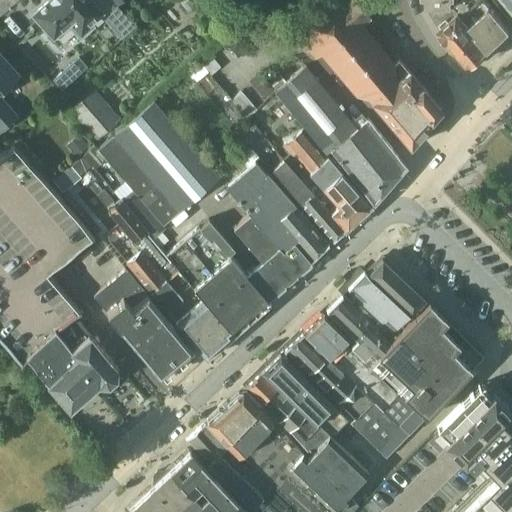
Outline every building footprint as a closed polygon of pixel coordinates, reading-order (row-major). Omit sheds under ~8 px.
[(115,5),(110,0),(48,0),(33,13),(44,27),(43,28),(50,36),(51,35),(53,37),(68,23),(81,37),(93,26),(90,22),(101,12),(123,36),(134,26),(115,5)] [(331,0),(304,24),(308,29),(298,38),(314,57),(320,52),(355,93),(366,94),(410,145),(433,120),(430,116),(439,106),(397,57),(393,60),(361,23),(370,15),(356,0),(341,0),(337,4),(333,0),(331,0)] [(486,0),(479,0),(461,16),(469,25),(470,25),(489,48),(511,29),(486,0)] [(469,25),(461,16),(455,8),(427,7),(440,30),(454,47),(454,48),(466,62),(472,62),(489,48),(470,25),(469,25)] [(0,127),(16,114),(0,96),(0,88),(18,72),(0,52),(0,127)] [(303,124),(302,125),(342,171),(346,168),(373,200),(405,164),(366,117),(356,126),(304,64),(274,89),(303,124)] [(61,89),(74,78),(66,70),(63,70),(52,79),(61,89)] [(265,92),(272,83),(258,73),(251,82),(265,92)] [(67,110),(94,140),(120,116),(94,87),(67,110)] [(158,218),(162,224),(163,224),(218,176),(151,100),(97,148),(158,218)] [(291,150),(282,158),(344,227),(370,205),(342,171),(302,125),(283,141),(291,150)] [(102,350),(74,318),(81,312),(49,276),(94,237),(13,144),(0,155),(0,342),(54,403),(60,397),(69,407),(97,382),(108,383),(115,376),(116,366),(122,360),(120,359),(114,364),(109,358),(115,353),(114,352),(108,357),(103,351),(109,346),(108,344),(102,350)] [(344,227),(282,158),(272,167),(331,238),(344,227)] [(249,211),(248,213),(257,224),(283,249),(294,240),(313,263),(314,262),(310,258),(328,242),(265,170),(264,171),(254,159),(225,184),(249,211)] [(166,227),(163,224),(162,224),(158,218),(132,189),(121,199),(126,205),(152,238),(166,227)] [(223,342),(234,332),(190,282),(166,253),(152,238),(126,205),(114,215),(141,248),(178,291),(223,342)] [(246,273),(271,300),(313,263),(294,240),(283,249),(257,224),(248,213),(232,226),(261,259),(246,273)] [(190,282),(234,332),(271,300),(246,273),(229,252),(234,248),(208,218),(166,253),(190,282)] [(165,309),(206,357),(223,342),(178,291),(141,248),(125,261),(148,288),(166,308),(165,309)] [(381,256),(366,272),(408,312),(409,311),(410,312),(425,297),(381,256)] [(93,294),(159,373),(191,346),(125,267),(93,294)] [(344,291),(386,333),(391,338),(398,332),(404,325),(400,321),(408,312),(366,272),(364,270),(344,291)] [(350,345),(363,357),(386,333),(344,291),(343,292),(341,292),(325,309),(357,338),(350,345)] [(398,392),(396,394),(421,418),(423,416),(424,416),(482,355),(428,300),(404,325),(398,332),(391,338),(386,333),(363,357),(398,392)] [(323,310),(302,331),(406,434),(421,418),(396,394),(344,342),(349,338),(323,310)] [(406,434),(302,331),(284,348),(338,401),(355,417),(350,422),(385,456),(406,434)] [(279,351),(262,367),(318,424),(331,436),(348,419),(321,393),(311,383),(279,351)] [(243,386),(242,387),(258,406),(262,402),(278,419),(289,428),(285,432),(346,491),(366,470),(331,436),(318,424),(262,367),(243,386)] [(273,484),(291,502),(301,511),(348,511),(357,503),(345,492),(346,491),(285,432),(258,406),(242,387),(207,418),(273,484)] [(487,481),(455,511),(511,511),(511,420),(508,416),(511,413),(509,411),(511,410),(492,391),(482,400),(472,390),(437,426),(447,436),(444,439),(464,458),(466,455),(471,460),(468,462),(487,481)] [(280,511),(291,502),(273,484),(262,495),(231,464),(233,459),(226,445),(203,422),(186,438),(209,462),(207,463),(248,503),(257,511),(280,511)] [(169,469),(209,511),(239,511),(244,507),(190,449),(169,469)] [(209,511),(169,469),(153,484),(178,511),(209,511)] [(178,511),(153,484),(129,507),(133,511),(178,511)]
